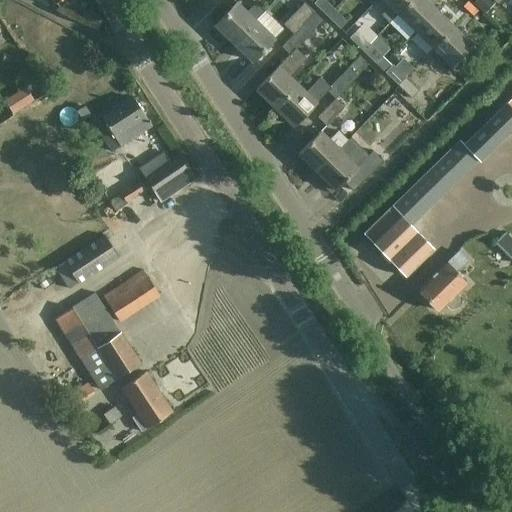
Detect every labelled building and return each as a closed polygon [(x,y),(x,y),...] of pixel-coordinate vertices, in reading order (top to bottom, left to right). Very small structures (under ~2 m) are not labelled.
[(308,0),(313,4),(325,16),(333,9),(323,0),(308,0)] [(381,0),(388,6),(379,15),(388,23),(397,14),(410,0),(381,0)] [(426,0),(410,0),(397,14),(415,32),(436,10),(426,0)] [(491,0),(473,0),(472,1),(483,12),(493,2),(491,0)] [(213,25),(232,43),(254,20),(262,12),(254,4),(246,12),(235,2),(213,25)] [(256,89),(275,107),(296,84),(287,75),(304,57),(296,49),(312,32),(303,24),(314,13),(303,3),(283,24),(293,35),(281,47),(288,54),(256,89)] [(333,9),(325,16),(339,30),(346,22),(333,9)] [(436,10),(415,32),(433,49),(454,27),(436,10)] [(254,20),(232,43),(251,61),(282,28),(264,11),(262,12),(254,20)] [(454,27),(433,49),(451,67),(472,45),(454,27)] [(369,44),(356,31),(349,39),(362,51),(369,44)] [(369,44),(362,51),(375,64),(382,57),(369,44)] [(391,66),(385,73),(398,86),(400,83),(404,79),(391,66)] [(296,84),(275,107),(294,125),(326,91),(335,99),(357,76),(349,68),(330,87),(320,77),(305,92),(296,84)] [(404,79),(400,83),(398,86),(411,98),(417,91),(404,79)] [(111,151),(151,125),(133,98),(102,118),(105,124),(97,129),(111,151)] [(344,108),(335,99),(317,117),(326,125),(344,108)] [(463,145),(464,146),(479,162),(511,129),(511,108),(506,102),(463,145)] [(316,172),(338,149),(319,131),(297,154),(314,169),(310,173),(313,175),(316,172)] [(463,145),(458,140),(440,157),(405,190),(392,203),(411,222),(479,162),(464,146),(463,145)] [(371,169),(389,151),(380,143),(363,161),(371,169)] [(338,149),(316,172),(333,188),(329,192),(332,194),(357,167),(338,149)] [(160,202),(195,179),(180,156),(145,178),(160,202)] [(126,202),(146,189),(141,181),(110,201),(116,211),(127,203),(126,202)] [(364,234),(405,277),(434,251),(393,207),(364,234)] [(495,242),(511,259),(511,239),(505,232),(495,242)] [(68,288),(118,256),(104,235),(54,267),(68,288)] [(444,302),(448,307),(451,308),(453,307),(455,307),(457,305),(459,303),(460,301),(460,299),(460,296),(455,291),(465,282),(454,271),(466,260),(457,251),(446,262),(445,261),(417,288),(436,309),(444,302)] [(118,321),(158,295),(142,269),(102,296),(118,321)] [(99,389),(139,363),(93,292),(70,307),(71,308),(54,319),(99,389)] [(145,371),(120,388),(137,413),(131,417),(140,431),(171,411),(145,371)]
